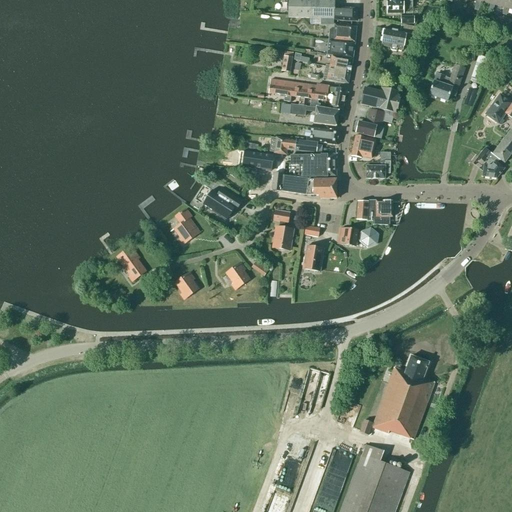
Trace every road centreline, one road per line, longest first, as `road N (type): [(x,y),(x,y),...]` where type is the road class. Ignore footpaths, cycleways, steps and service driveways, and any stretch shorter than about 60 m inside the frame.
road 1 (tertiary): [(0,378),(70,350),(357,328),(412,301),(460,263),(493,217),(497,193)]
road 2 (residential): [(350,180),(340,207),(271,196),(255,236),(148,272)]
road 3 (tertiary): [(350,180),(344,146),(366,0)]
road 4 (tertiary): [(497,193),(370,191),(350,180)]
